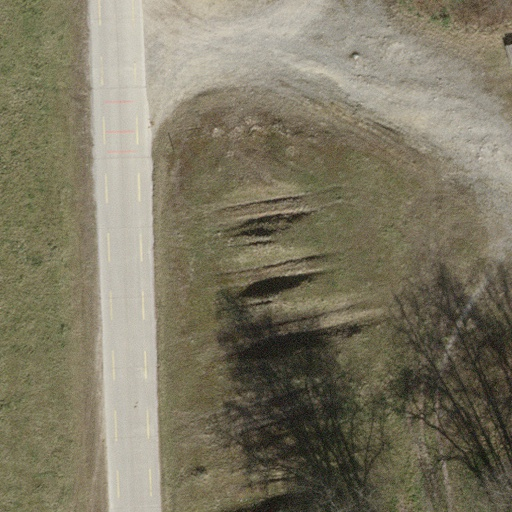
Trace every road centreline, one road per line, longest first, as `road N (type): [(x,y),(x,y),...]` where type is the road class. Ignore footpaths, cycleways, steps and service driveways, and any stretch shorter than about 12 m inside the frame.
road 1 (unclassified): [(131,511),(123,445),(117,0)]
road 2 (track): [(282,0),(264,15),(205,26),(118,17)]
